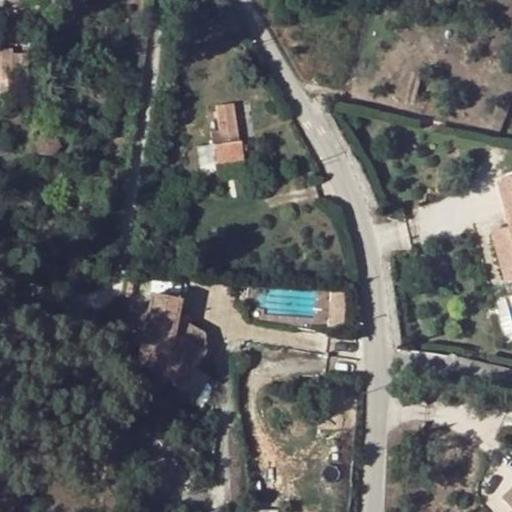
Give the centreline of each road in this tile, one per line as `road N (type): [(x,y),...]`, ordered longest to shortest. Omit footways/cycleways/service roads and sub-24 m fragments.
road 1 (residential): [(161,0),(111,292),(76,302),(0,281)]
road 2 (unclassified): [(380,353),(377,268),(361,206),(243,0)]
road 3 (unclassified): [(371,511),(380,353)]
road 4 (residential): [(380,353),(511,377)]
